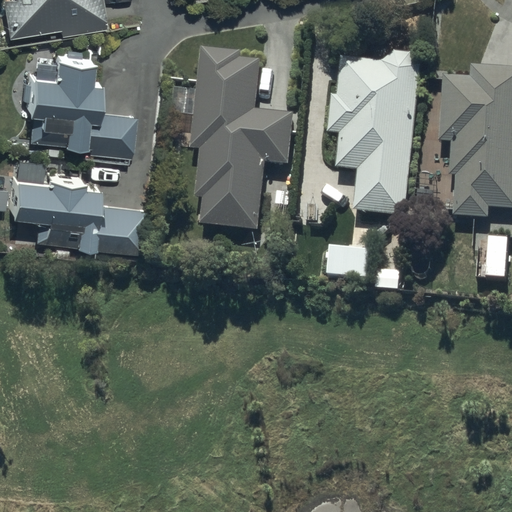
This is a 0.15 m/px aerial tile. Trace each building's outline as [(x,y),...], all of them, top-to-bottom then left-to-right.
[(4,0),(8,29),(58,23),(59,30),(106,24),(102,0),(4,0)] [(31,101),(29,137),(82,141),(82,152),(132,156),(135,113),(99,110),(101,71),(93,71),(94,47),(58,44),(56,64),(33,62),(32,76),(24,76),(23,94),(28,94),(28,101),(31,101)] [(244,50),(203,46),(192,147),(202,149),(197,195),(206,196),(203,223),(260,229),(267,162),(293,165),(299,112),(257,108),(262,59),(243,57),(244,50)] [(386,60),(343,56),(340,94),(334,94),(331,132),(341,133),(339,166),(358,167),(355,210),(409,215),(423,65),(414,53),(398,51),(386,60)] [(473,77),(446,75),(443,141),(454,141),(452,175),(458,176),(456,216),(491,218),(492,208),(511,209),(511,66),(474,65),(473,77)] [(38,207),(35,238),(143,247),(146,203),(99,199),(100,176),(85,175),(85,168),(47,165),(47,169),(16,167),(13,205),(38,207)] [(511,237),(491,236),(489,276),(509,277),(511,237)]
